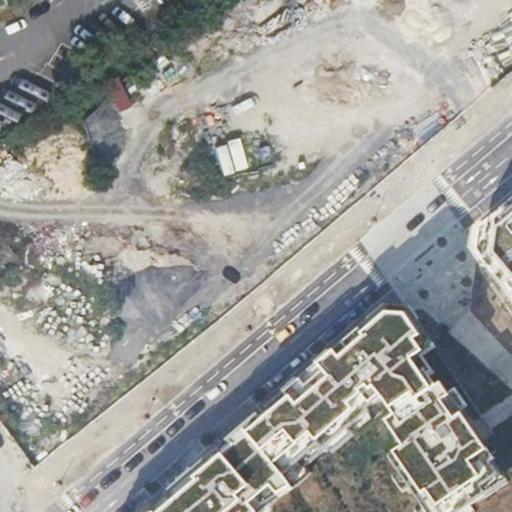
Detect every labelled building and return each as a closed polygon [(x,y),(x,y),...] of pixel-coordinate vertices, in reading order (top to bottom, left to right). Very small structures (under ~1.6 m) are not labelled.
[(108,93),(117,109),(130,103),(121,86),(108,93)] [(83,119),(94,133),(112,119),(101,105),(83,119)] [(511,204),(481,231),(479,251),(511,300),(511,204)] [(250,511),(288,481),(308,467),(297,453),(365,405),(362,402),(377,392),(391,411),(383,417),(398,440),(376,456),(415,511),(469,511),(511,482),(511,475),(442,368),(427,378),(422,370),(430,365),(420,349),(431,341),(410,311),(390,309),(151,511),(250,511)] [(12,474),(7,453),(0,457),(12,474)]
